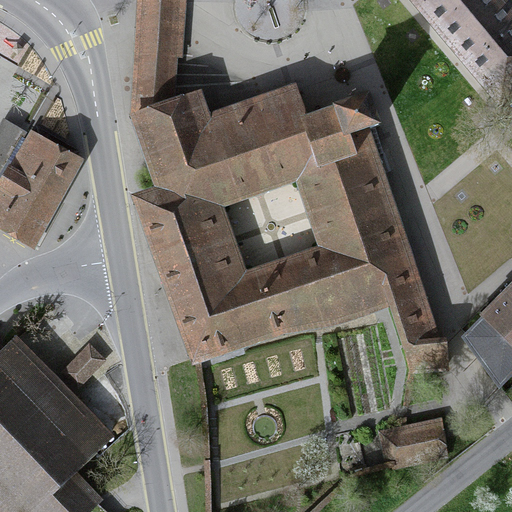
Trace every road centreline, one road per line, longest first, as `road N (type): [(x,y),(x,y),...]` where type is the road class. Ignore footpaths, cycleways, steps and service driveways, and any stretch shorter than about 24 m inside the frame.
road 1 (secondary): [(37,0),(78,42),(91,71),(123,257)]
road 2 (secondary): [(123,257),(163,511)]
road 3 (unknown): [(196,0),(263,46),(324,33)]
road 4 (tertiary): [(123,257),(52,268),(0,295)]
road 5 (unclassified): [(511,433),(413,511)]
